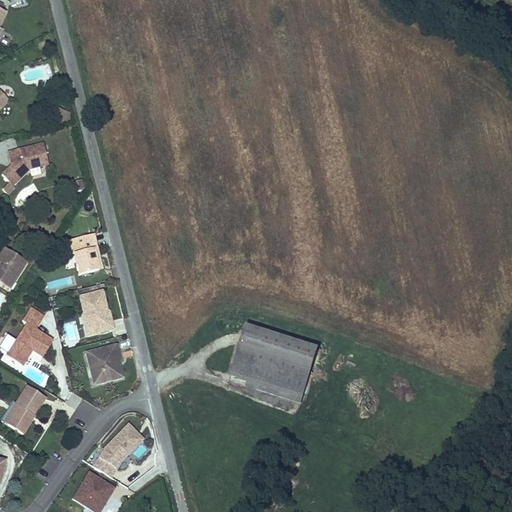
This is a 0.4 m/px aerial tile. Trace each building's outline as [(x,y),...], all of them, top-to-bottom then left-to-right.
[(55,119),(66,123),(69,113),(58,110),(55,119)] [(35,161),(43,159),(40,151),(33,153),(35,161)] [(45,171),(43,159),(35,161),(33,153),(6,159),(8,166),(12,166),(13,171),(9,172),(0,181),(0,182),(10,192),(27,175),(45,171)] [(73,192),(82,190),(80,178),(71,180),(73,192)] [(73,277),(92,273),(87,251),(68,256),(73,277)] [(0,261),(0,282),(1,280),(11,288),(19,277),(16,273),(19,267),(6,259),(3,263),(0,261)] [(1,280),(0,282),(0,289),(7,295),(11,288),(1,280)] [(90,329),(92,335),(108,331),(103,313),(101,311),(98,310),(96,306),(99,305),(96,293),(73,299),(78,315),(76,318),(78,327),(85,325),(90,329)] [(0,357),(15,367),(22,355),(19,354),(21,349),(24,351),(35,357),(44,341),(19,325),(0,354),(0,357)] [(80,337),(92,335),(90,329),(85,325),(78,327),(80,337)] [(301,407),(320,351),(248,327),(231,377),(247,383),(245,389),(301,407)] [(126,380),(118,345),(84,353),(92,388),(126,380)] [(11,406),(1,425),(16,435),(38,399),(19,387),(8,404),(11,406)] [(0,417),(0,423),(1,425),(11,406),(8,404),(0,417)] [(113,462),(135,439),(120,425),(95,452),(87,467),(104,477),(113,462)] [(89,511),(93,511),(108,488),(82,473),(67,499),(89,511)]
